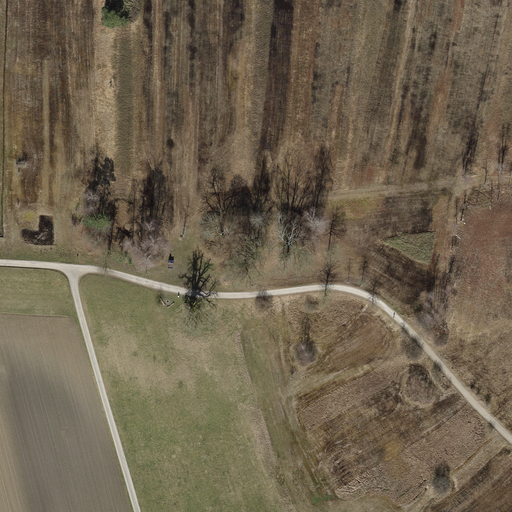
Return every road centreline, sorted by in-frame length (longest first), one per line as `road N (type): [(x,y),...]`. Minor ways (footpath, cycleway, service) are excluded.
road 1 (track): [(0,263),(101,271),(208,295),(318,288),(362,294),(511,439)]
road 2 (track): [(136,511),(70,268)]
